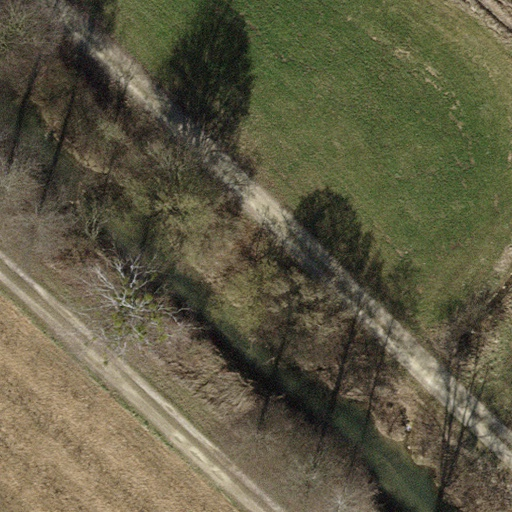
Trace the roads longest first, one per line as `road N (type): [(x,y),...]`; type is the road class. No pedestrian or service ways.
road 1 (track): [(511,442),(439,379),(121,37),(73,0)]
road 2 (track): [(277,511),(0,263)]
